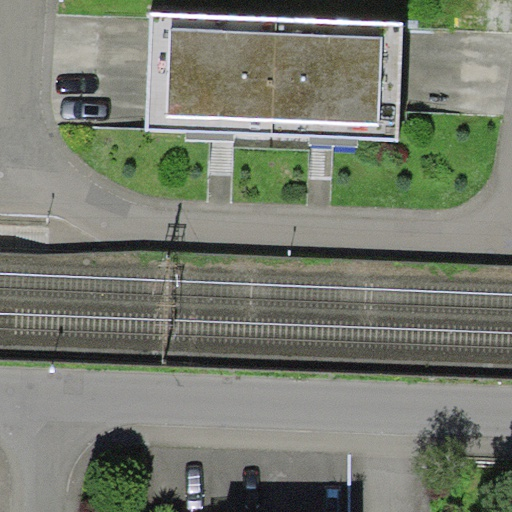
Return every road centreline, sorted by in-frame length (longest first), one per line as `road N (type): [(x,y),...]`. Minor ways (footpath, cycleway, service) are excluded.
road 1 (residential): [(0,30),(12,205),(121,221),(511,235)]
road 2 (residential): [(0,399),(511,419)]
